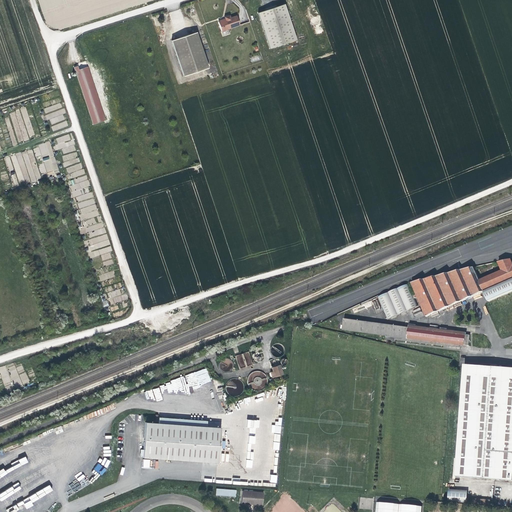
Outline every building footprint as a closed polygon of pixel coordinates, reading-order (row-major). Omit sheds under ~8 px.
[(272,8),(258,13),(269,49),(296,40),(284,4),(272,8)] [(218,22),(221,32),(239,25),(236,16),(230,18),(229,16),(227,17),(224,17),(225,19),(218,22)] [(196,32),(172,41),(184,77),(208,68),(196,32)] [(78,67),(74,68),(92,125),(104,121),(86,68),(79,70),(78,67)] [(58,145),(54,146),(55,150),(66,148),(65,141),(70,140),(69,135),(56,137),(58,145)] [(39,165),(41,174),(57,171),(51,142),(40,144),(41,148),(46,147),(47,150),(41,152),(42,155),(48,153),(49,157),(43,159),(44,164),(39,165)] [(84,170),(69,173),(71,178),(85,174),(84,170)] [(77,202),(93,197),(92,192),(84,194),(82,188),(90,186),(87,175),(69,181),(73,197),(76,196),(77,202)] [(105,228),(103,228),(100,216),(98,216),(94,199),(77,203),(79,209),(81,220),(82,220),(84,227),(79,228),(80,234),(89,232),(90,237),(106,233),(105,228)] [(92,257),(112,252),(111,247),(90,252),(92,257)] [(484,291),(511,277),(511,262),(510,258),(499,263),(502,271),(479,281),(484,291)] [(475,270),(479,281),(502,271),(499,263),(499,262),(493,265),(492,263),(486,265),(487,267),(480,270),(479,269),(475,270)] [(412,283),(417,295),(418,298),(426,317),(444,309),(444,311),(466,302),(464,299),(484,291),(479,281),(475,270),(474,267),(412,283)] [(511,277),(484,291),(488,301),(511,290),(511,277)] [(415,299),(414,296),(409,284),(378,297),(387,320),(418,307),(415,299)] [(371,301),(352,309),(354,313),(373,305),(371,301)] [(407,341),(409,327),(344,318),(342,329),(395,336),(395,339),(407,341)] [(409,325),(409,327),(407,341),(460,348),(460,344),(469,346),(470,336),(466,335),(466,333),(409,325)] [(249,352),(236,355),(239,368),(252,365),(249,352)] [(224,362),(220,362),(220,371),(232,370),(231,359),(224,360),(224,362)] [(279,365),(271,368),(272,371),(270,372),(271,377),(282,374),(279,365)] [(511,480),(511,369),(464,366),(456,477),(511,480)] [(192,388),(211,383),(207,369),(165,381),(166,384),(159,386),(161,391),(167,390),(169,396),(193,389),(192,388)] [(249,385),(252,384),(254,390),(268,386),(263,370),(246,374),(249,385)] [(239,390),(241,390),(240,381),(226,381),(227,395),(239,394),(239,390)] [(145,391),(147,402),(162,398),(160,388),(145,391)] [(159,417),(158,423),(206,427),(206,421),(159,417)] [(279,450),(282,418),(279,418),(278,422),(275,421),(275,425),(272,425),(271,433),(274,433),(273,449),(279,450)] [(255,428),(259,428),(259,420),(247,420),(247,428),(249,428),(249,434),(255,434),(255,428)] [(220,428),(206,427),(145,422),(143,449),(143,456),(142,457),(218,463),(220,428)] [(255,444),(256,436),(248,435),(246,467),(252,468),(253,452),(250,452),(251,444),(255,444)] [(10,471),(28,463),(26,457),(10,463),(12,468),(5,471),(4,469),(0,470),(0,477),(2,476),(4,475),(10,471)] [(78,482),(70,485),(73,491),(80,487),(78,482)] [(31,501),(24,504),(26,509),(33,506),(31,501),(53,492),(51,486),(28,496),(31,501)] [(235,490),(216,488),(215,495),(235,497),(235,490)] [(449,490),(448,501),(467,502),(468,491),(449,490)] [(263,492),(242,491),(241,503),(262,505),(263,492)] [(375,502),(374,511),(420,511),(421,505),(375,502)]
